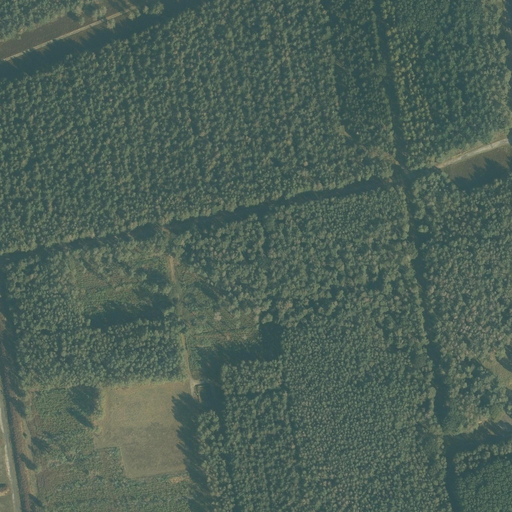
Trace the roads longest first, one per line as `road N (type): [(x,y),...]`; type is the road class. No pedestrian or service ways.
road 1 (track): [(0,259),(407,178),(511,136)]
road 2 (track): [(380,0),(446,431),(475,442)]
road 3 (track): [(166,227),(209,511)]
road 4 (track): [(0,61),(151,0)]
road 5 (track): [(511,434),(458,450),(450,468),(457,511)]
